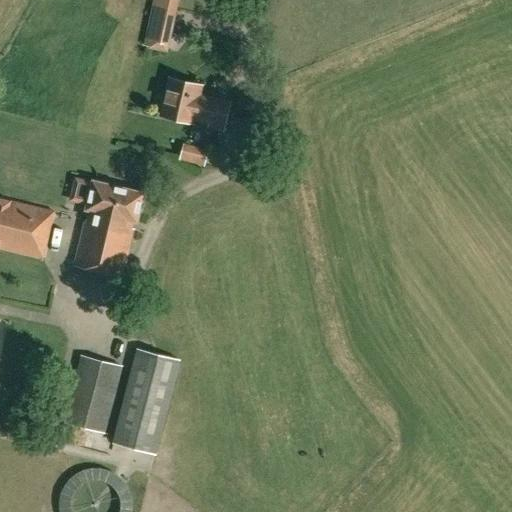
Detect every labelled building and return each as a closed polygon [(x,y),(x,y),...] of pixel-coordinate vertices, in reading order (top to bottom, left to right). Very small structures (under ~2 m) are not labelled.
[(153,0),(153,4),(177,10),(179,0),(153,0)] [(168,50),(171,37),(146,32),(143,44),(168,50)] [(172,77),(163,114),(193,121),(195,111),(212,115),(210,125),(223,128),(230,101),(216,97),(216,98),(198,94),(200,84),(172,77)] [(204,166),(209,149),(183,143),(179,160),(204,166)] [(122,276),(134,229),(129,228),(131,220),(137,221),(144,193),(94,181),(87,209),(93,210),(89,223),(84,222),(74,264),(122,276)] [(0,248),(44,259),(56,211),(0,198),(0,248)] [(181,361),(136,348),(112,442),(156,454),(181,361)] [(122,365),(80,354),(64,421),(105,433),(122,365)]
